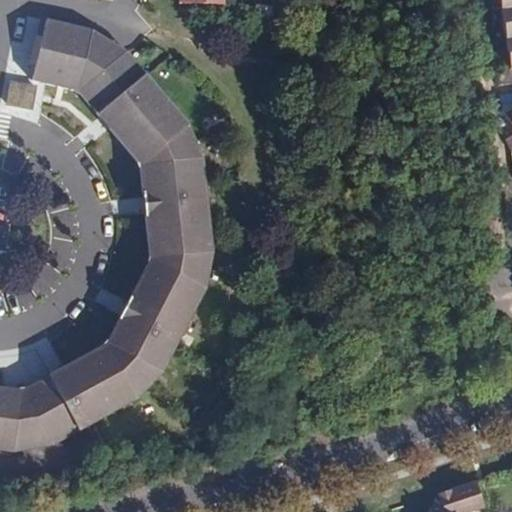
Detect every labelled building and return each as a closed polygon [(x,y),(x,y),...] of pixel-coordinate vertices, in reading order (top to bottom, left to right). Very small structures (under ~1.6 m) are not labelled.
[(511,7),(511,0),(500,0),(502,9),(511,7)] [(511,37),(511,7),(502,9),(506,38),(511,37)] [(93,32),(49,20),(34,79),(75,90),(82,94),(140,163),(142,171),(151,254),(149,265),(108,343),(105,343),(105,346),(26,389),(23,388),(21,388),(20,390),(0,388),(0,449),(13,451),(54,443),(138,397),(165,369),(206,288),(212,251),(202,160),(187,124),(127,52),(93,32)] [(511,37),(506,38),(511,69),(497,71),(499,86),(511,83),(511,37)] [(36,86),(10,81),(5,106),(32,111),(36,86)] [(427,511),(470,511),(480,508),(472,483),(455,489),(437,495),(427,511)]
